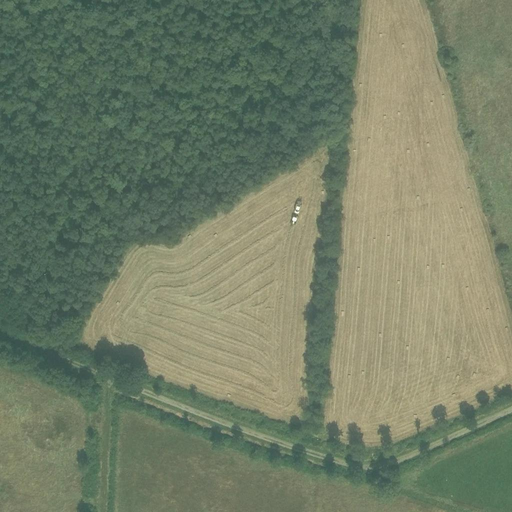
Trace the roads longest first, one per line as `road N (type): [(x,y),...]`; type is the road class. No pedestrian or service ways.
road 1 (unclassified): [(511,409),(416,453),(360,464),(295,450),(0,332)]
road 2 (track): [(108,375),(102,511)]
